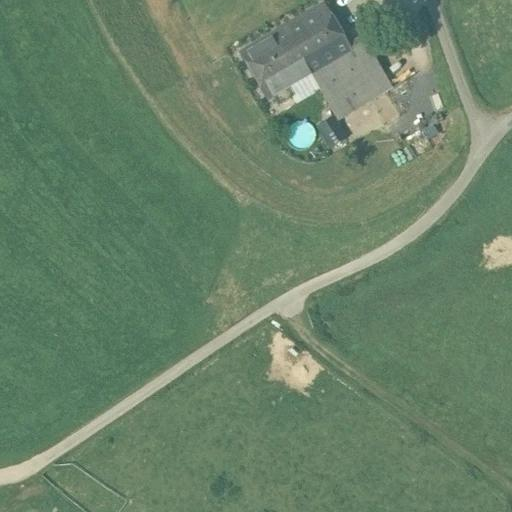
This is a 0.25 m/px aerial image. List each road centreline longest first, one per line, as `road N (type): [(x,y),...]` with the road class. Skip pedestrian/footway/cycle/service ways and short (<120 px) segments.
road 1 (unclassified): [(55,454),(294,296),(423,227),(482,147)]
road 2 (unclassified): [(431,0),(482,147)]
